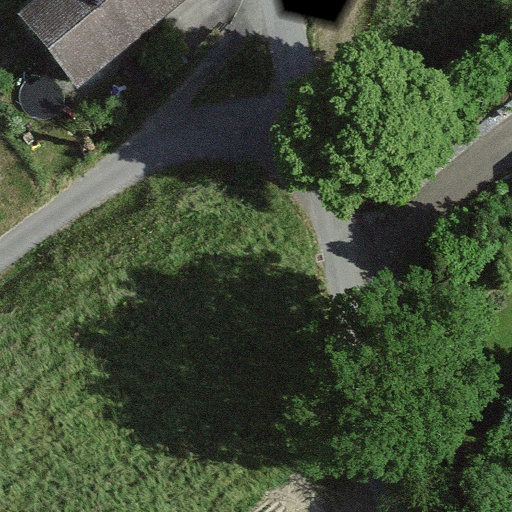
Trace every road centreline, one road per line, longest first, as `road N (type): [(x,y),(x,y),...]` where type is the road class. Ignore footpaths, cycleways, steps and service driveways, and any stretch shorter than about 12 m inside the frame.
road 1 (unclassified): [(423,511),(286,0)]
road 2 (unknown): [(356,269),(511,142)]
